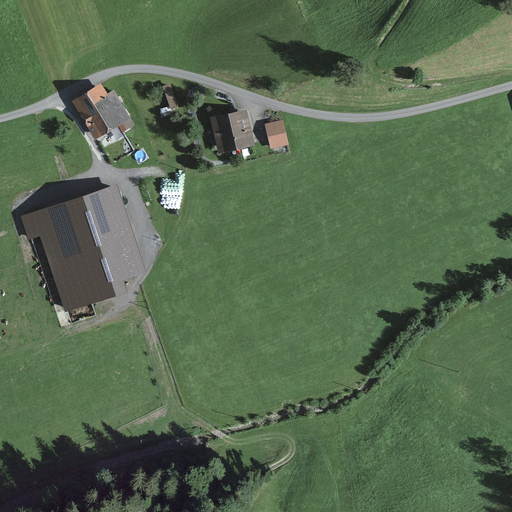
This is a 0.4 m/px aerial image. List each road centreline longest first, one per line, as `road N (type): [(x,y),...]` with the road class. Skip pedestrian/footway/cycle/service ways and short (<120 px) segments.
road 1 (unclassified): [(0,118),(132,69),(353,117),(402,113),(511,84)]
road 2 (track): [(206,426),(171,396),(136,293),(160,232),(159,175),(146,167),(123,172)]
